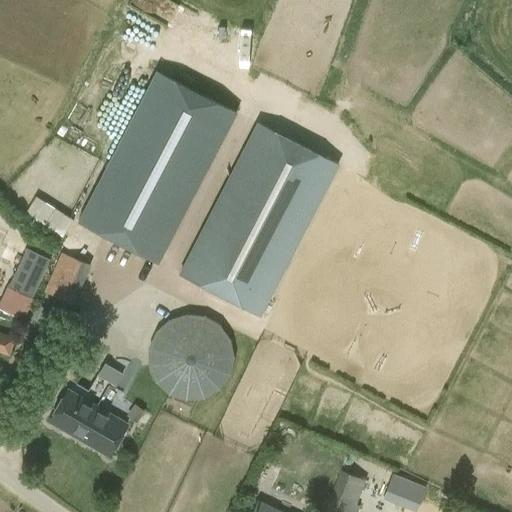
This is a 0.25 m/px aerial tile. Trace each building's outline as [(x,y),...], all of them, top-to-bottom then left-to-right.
[(160,69),(79,220),(159,262),(239,111),(160,69)] [(338,164),(260,122),(180,273),(258,315),(338,164)] [(72,219),(36,196),(24,214),(43,225),(44,223),(62,235),(72,219)] [(26,247),(0,305),(0,307),(23,318),(50,258),(26,247)] [(90,266),(62,253),(45,291),(74,304),(90,266)] [(223,320),(215,315),(211,306),(197,301),(179,304),(173,316),(174,336),(175,346),(189,359),(200,363),(215,362),(224,357),(231,347),(231,335),(228,327),(223,320)] [(29,321),(39,326),(47,309),(37,304),(29,321)] [(16,335),(0,328),(0,351),(9,354),(16,335)] [(109,455),(127,424),(67,389),(49,420),(109,455)] [(341,469),(324,511),(343,511),(347,502),(355,505),(366,479),(341,469)] [(397,471),(391,485),(386,498),(412,508),(419,511),(421,511),(426,500),(432,486),(397,471)] [(253,511),(279,511),(258,502),(253,511)]
